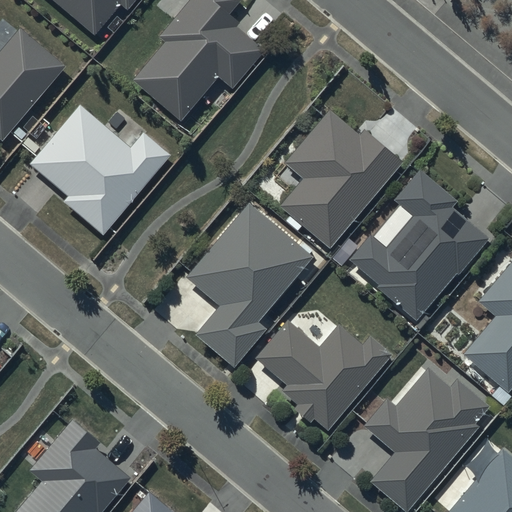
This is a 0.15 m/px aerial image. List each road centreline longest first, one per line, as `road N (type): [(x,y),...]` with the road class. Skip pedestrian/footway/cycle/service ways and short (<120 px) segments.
road 1 (residential): [(309,511),(0,250)]
road 2 (residential): [(511,137),(349,0)]
